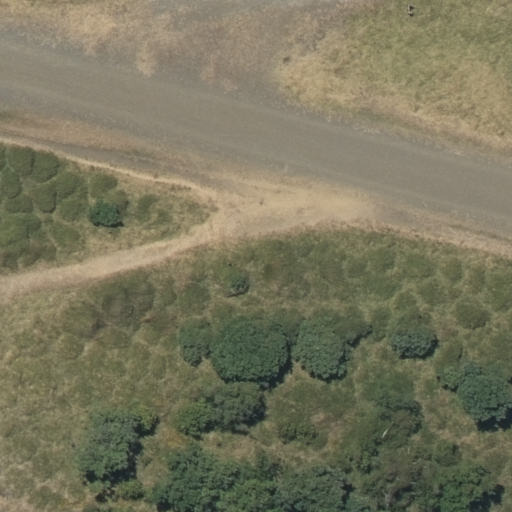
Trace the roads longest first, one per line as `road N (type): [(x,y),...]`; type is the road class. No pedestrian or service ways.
road 1 (track): [(511,184),(0,58)]
road 2 (track): [(300,0),(161,14),(0,16)]
